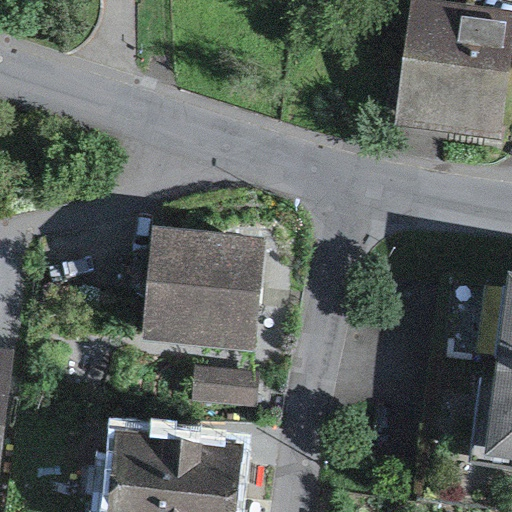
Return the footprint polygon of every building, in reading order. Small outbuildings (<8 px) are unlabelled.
[(511,91),(511,25),(421,13),(404,138),(504,151),(511,91)] [(269,253),(154,242),(144,353),(258,364),(269,253)] [(511,339),(496,470),(511,472),(511,339)] [(262,384),(199,376),(194,412),(257,420),(262,384)] [(465,384),(463,451),(489,452),(492,385),(465,384)] [(246,511),(251,456),(123,445),(117,511),(246,511)]
